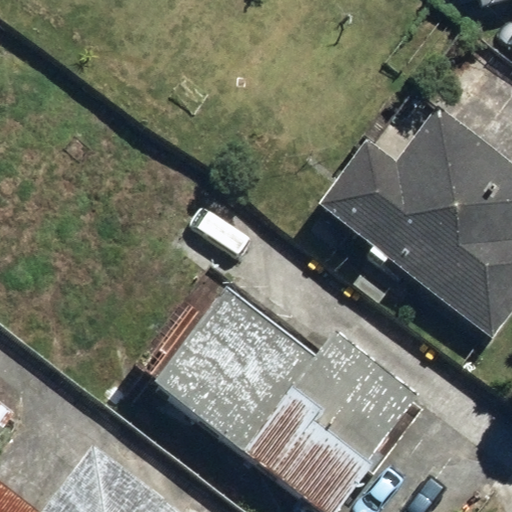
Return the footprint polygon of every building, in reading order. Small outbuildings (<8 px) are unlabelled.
[(511,0),(463,0),(469,20),(511,7),(511,0)] [(337,210),(502,340),(511,328),(511,159),(455,116),(412,170),(385,150),(337,210)] [(177,385),(339,511),(367,511),(400,469),(391,461),(440,401),(358,338),(337,363),(250,294),(177,385)] [(0,453),(16,432),(0,419),(0,453)] [(58,511),(187,511),(111,449),(58,511)]
